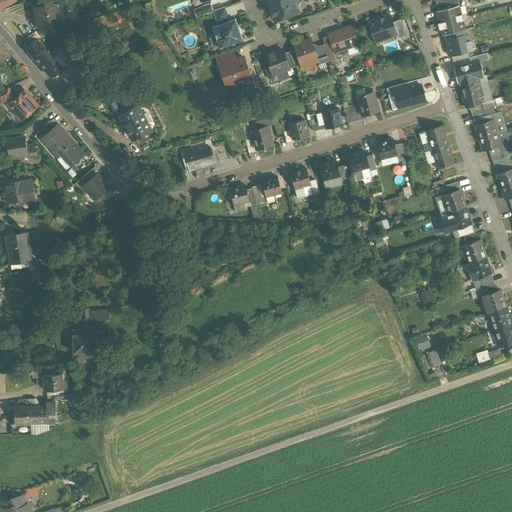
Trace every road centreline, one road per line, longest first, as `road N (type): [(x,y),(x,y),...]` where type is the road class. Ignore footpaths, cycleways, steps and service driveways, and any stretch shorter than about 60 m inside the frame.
road 1 (residential): [(449,104),(178,195),(156,193),(120,176),(0,30)]
road 2 (residential): [(511,265),(449,104)]
road 3 (residential): [(250,0),(265,37),(378,0)]
